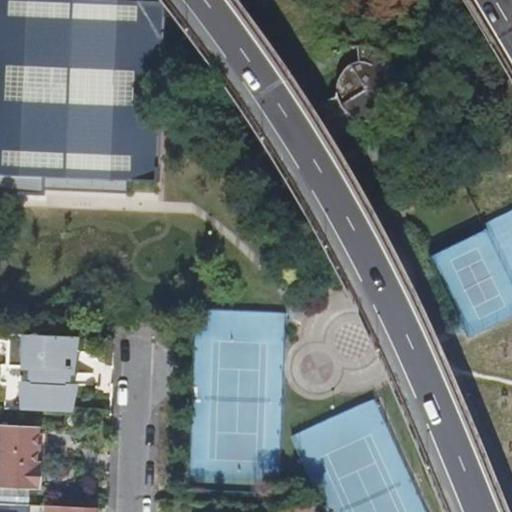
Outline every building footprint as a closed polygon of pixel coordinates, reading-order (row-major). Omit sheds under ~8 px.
[(166,4),(67,0),(0,0),(0,193),(43,195),(44,178),(70,179),(157,183),(166,4)] [(355,52),(348,55),(351,67),(343,71),(339,74),(336,77),(332,83),(329,89),(329,93),(329,102),(331,110),(336,117),(344,124),(348,126),(352,128),(357,129),(363,129),(371,128),(380,124),(388,118),(391,114),(395,107),(397,101),(397,97),(382,92),(384,88),(386,83),(387,80),(386,73),(385,69),(384,65),(380,60),(377,57),(370,53),(362,52),(355,52)] [(20,384),(19,410),(46,411),(46,397),(58,397),(63,389),(63,386),(64,369),(69,368),(71,337),(6,334),(5,365),(28,367),(27,384),(20,384)] [(46,411),(65,412),(70,386),(63,386),(63,389),(58,397),(46,397),(46,411)] [(0,425),(0,487),(38,489),(40,427),(0,425)] [(31,511),(32,505),(0,503),(0,511),(31,511)]
